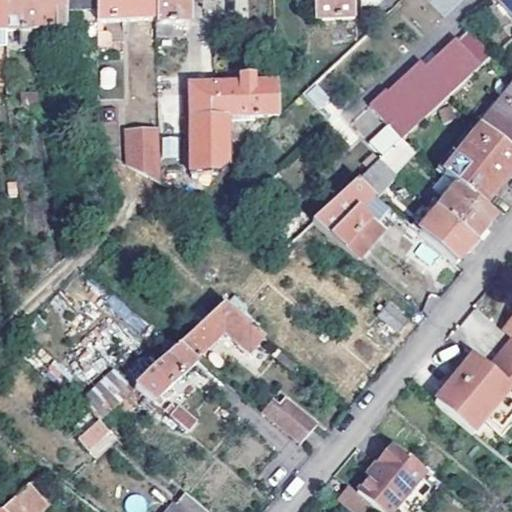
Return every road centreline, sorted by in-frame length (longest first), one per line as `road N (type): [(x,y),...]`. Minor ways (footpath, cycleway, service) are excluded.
road 1 (residential): [(287,511),(511,239)]
road 2 (track): [(0,332),(135,211)]
